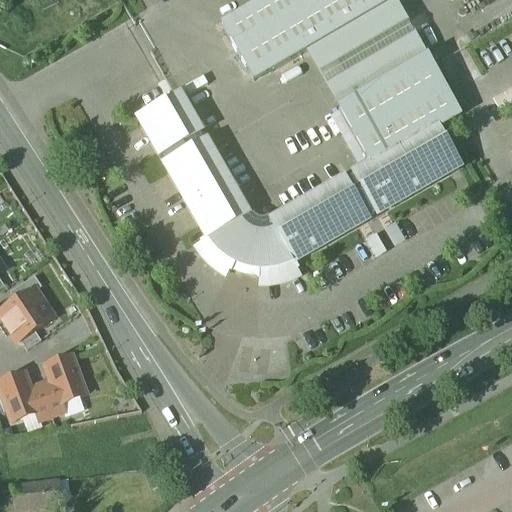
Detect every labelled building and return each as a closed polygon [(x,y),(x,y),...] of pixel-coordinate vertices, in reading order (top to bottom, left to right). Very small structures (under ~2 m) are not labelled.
[(268,0),(219,28),(253,87),(305,57),(395,5),(403,0),(268,0)] [(426,60),(395,5),(305,57),(337,111),(426,60)] [(201,138),(178,99),(173,102),(173,103),(138,123),(160,162),(161,161),(165,168),(164,169),(206,242),(200,246),(201,248),(202,247),(205,251),(208,255),(212,260),(217,265),(222,268),(230,273),(229,275),(231,276),(232,273),(257,279),(257,283),(259,283),(259,281),(265,281),(274,280),(281,278),(287,276),(296,272),(297,274),(299,273),(295,266),(368,224),(368,223),(375,219),(375,220),(460,171),(446,146),(445,146),(437,131),(457,120),(457,121),(460,119),(426,60),(337,111),(370,169),(352,179),(353,180),(345,184),(345,183),(271,226),(268,221),(264,222),(261,222),(259,222),(257,221),(255,220),(254,218),(253,217),(247,220),(205,145),(203,146),(199,139),(201,138)] [(405,245),(395,227),(384,234),(394,251),(405,245)] [(386,256),(376,238),(365,245),(375,263),(386,256)] [(15,299),(38,289),(35,282),(12,292),(15,299)] [(35,292),(0,315),(0,323),(17,349),(56,322),(35,292)] [(47,387),(40,389),(49,416),(88,403),(73,360),(41,371),(47,387)] [(26,375),(0,383),(0,402),(10,430),(49,416),(40,389),(32,391),(26,375)] [(63,511),(60,487),(12,493),(14,511),(63,511)]
